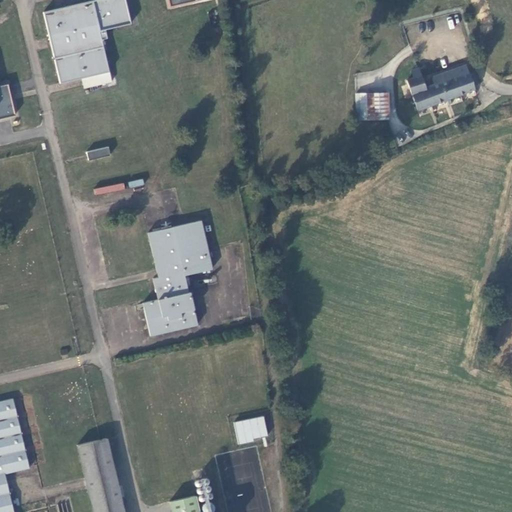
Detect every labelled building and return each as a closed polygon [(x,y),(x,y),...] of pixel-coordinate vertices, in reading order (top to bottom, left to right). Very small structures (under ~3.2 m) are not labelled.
[(109,71),(102,39),(107,38),(104,29),(131,23),(125,0),(96,0),(45,12),(61,82),(109,71)] [(474,89),(464,64),(430,77),(433,85),(424,88),(419,75),(404,80),(417,112),(474,89)] [(401,72),(404,80),(419,75),(415,66),(401,72)] [(0,84),(0,117),(16,114),(9,82),(0,84)] [(386,96),(369,95),(370,119),(386,119),(386,96)] [(107,147),(86,153),(88,159),(109,154),(107,147)] [(95,195),(124,188),(123,183),(94,189),(95,195)] [(200,221),(170,228),(147,233),(156,277),(150,278),(155,300),(142,302),(150,336),(164,332),(194,326),(184,275),(210,269),(200,221)] [(12,398),(0,401),(0,511),(13,511),(5,474),(28,469),(14,406),(12,398)] [(238,444),(268,437),(263,415),(233,422),(238,444)] [(124,511),(107,438),(78,445),(93,511),(124,511)] [(197,511),(194,498),(167,505),(168,511),(197,511)]
